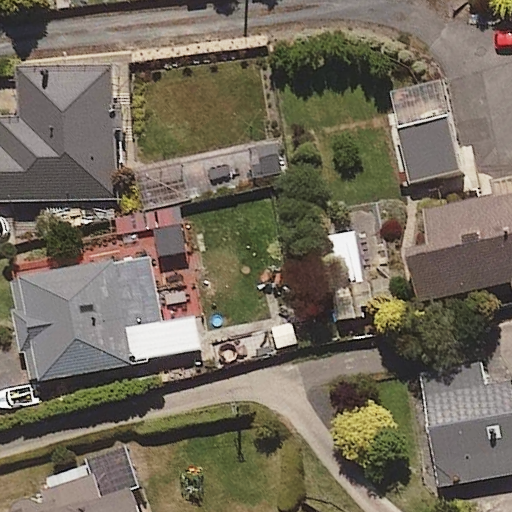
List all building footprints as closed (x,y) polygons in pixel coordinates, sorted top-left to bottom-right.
[(0,199),(113,198),(110,63),(19,65),(20,116),(0,116),(0,199)] [(406,183),(460,172),(442,80),(388,91),(406,183)] [(419,301),(511,279),(511,170),(486,176),(490,194),(414,211),(422,250),(408,253),(419,301)] [(328,285),(362,281),(354,231),(321,236),(328,285)] [(193,316),(162,322),(148,253),(11,278),(31,382),(200,350),(193,316)] [(511,379),(486,384),(482,360),(419,370),(437,486),(511,473),(511,379)] [(140,511),(123,447),(87,456),(97,493),(26,511),(140,511)]
